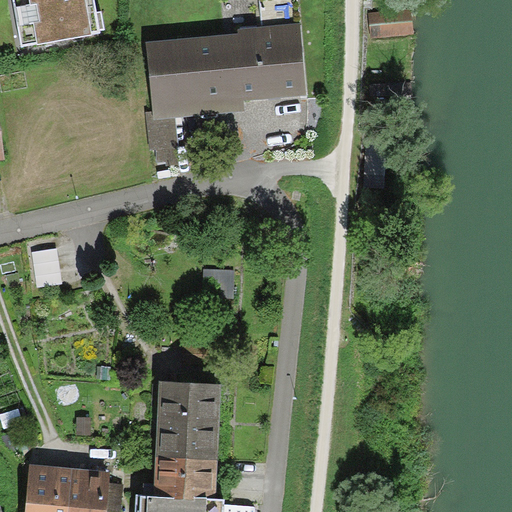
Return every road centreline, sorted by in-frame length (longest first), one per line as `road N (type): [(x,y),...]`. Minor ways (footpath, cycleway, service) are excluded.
road 1 (residential): [(0,233),(226,179),(252,183),(278,203),(290,237),(271,511)]
road 2 (track): [(352,0),(346,171),(316,511)]
